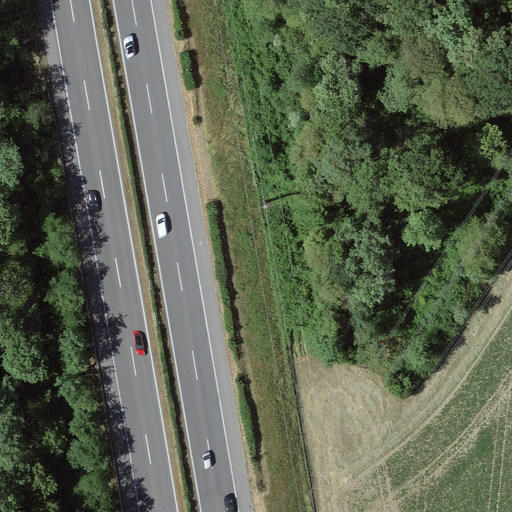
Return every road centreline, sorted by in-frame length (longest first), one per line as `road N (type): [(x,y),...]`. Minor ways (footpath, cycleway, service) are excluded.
road 1 (motorway): [(70,0),(159,511)]
road 2 (motorway): [(220,511),(132,0)]
